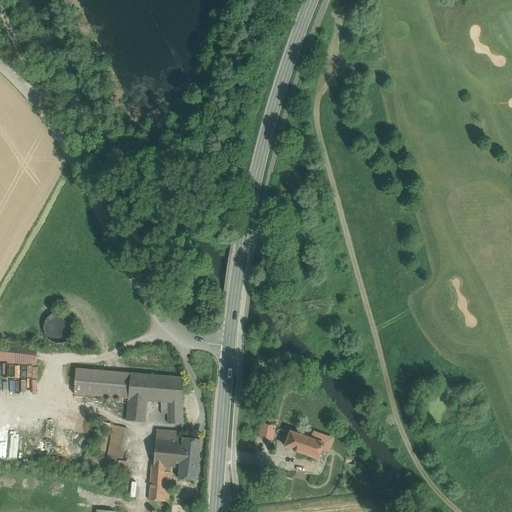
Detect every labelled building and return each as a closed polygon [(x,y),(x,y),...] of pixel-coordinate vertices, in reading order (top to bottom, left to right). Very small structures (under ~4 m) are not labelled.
[(0,361),(35,366),(37,348),(0,343),(0,361)] [(19,375),(31,377),(32,375),(40,376),(41,369),(27,365),(26,367),(21,366),(19,375)] [(130,373),(76,369),(74,393),(128,399),(130,373)] [(182,378),(130,373),(128,399),(147,401),(161,402),(168,402),(182,404),(182,378)] [(147,401),(128,399),(126,421),(145,422),(147,401)] [(182,404),(168,402),(168,414),(168,424),(183,423),(182,404)] [(127,428),(113,425),(112,432),(126,434),(127,428)] [(260,437),(272,439),(274,427),(262,425),(260,437)] [(179,432),(156,430),(156,438),(178,441),(179,432)] [(126,434),(112,432),(106,460),(120,463),(126,434)] [(321,449),(323,444),(311,440),(290,432),(285,447),(318,459),(321,449)] [(314,433),(311,440),(323,444),(321,449),(327,451),(332,439),(314,433)] [(178,441),(156,438),(153,466),(165,467),(175,468),(178,441)] [(200,440),(182,438),(178,479),(196,480),(200,440)] [(314,472),(315,462),(299,460),(298,471),(314,472)] [(153,466),(151,466),(149,500),(175,502),(177,473),(165,471),(165,467),(153,466)]
